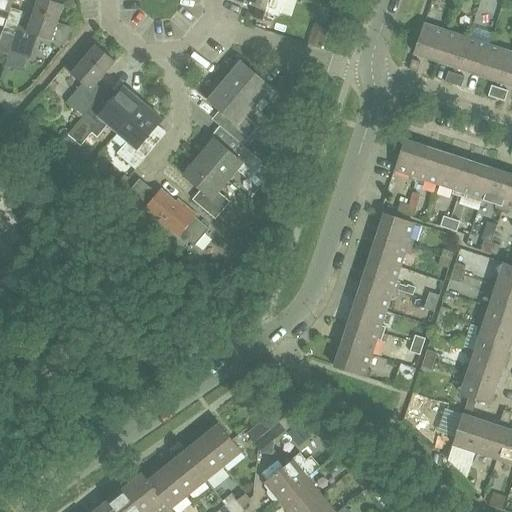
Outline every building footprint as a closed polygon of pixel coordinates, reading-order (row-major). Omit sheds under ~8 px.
[(4,32),(16,36),(19,25),(24,13),(12,9),(15,0),(0,0),(0,15),(8,19),(4,32)] [(39,0),(30,28),(19,25),(16,36),(11,52),(31,59),(39,36),(52,41),(59,50),(68,43),(73,28),(59,23),(64,5),(49,0),(39,0)] [(234,0),(257,7),(253,18),(263,21),(267,11),(278,15),(282,0),(234,0)] [(315,22),(308,42),(323,47),(330,28),(315,22)] [(437,61),(447,31),(424,24),(414,54),(437,61)] [(468,38),(447,31),(437,61),(458,68),(468,38)] [(490,45),(468,38),(458,68),(480,75),(490,45)] [(68,103),(84,117),(88,112),(104,93),(97,86),(118,62),(98,44),(77,68),(70,62),(65,67),(84,84),(68,103)] [(511,53),(490,45),(480,75),(502,83),(511,53)] [(502,83),(511,85),(511,52),(511,53),(502,83)] [(412,60),(409,70),(417,73),(421,62),(412,60)] [(242,62),(225,81),(255,107),(264,97),(276,108),(298,83),(286,73),(273,88),(242,62)] [(453,84),(456,74),(448,71),(445,82),(453,84)] [(465,77),(456,74),(453,84),(462,87),(465,77)] [(242,144),(244,145),(259,128),(247,117),(255,107),(225,81),(209,101),(229,118),(222,126),(242,144)] [(489,96),(496,99),(500,88),(492,86),(489,96)] [(92,134),(97,138),(108,124),(118,133),(144,103),(125,87),(96,119),(88,112),(84,117),(68,135),(82,146),(92,134)] [(508,91),(500,88),(496,99),(505,101),(508,91)] [(163,120),(144,103),(118,133),(128,142),(118,154),(136,169),(155,148),(146,140),(163,120)] [(265,163),(244,145),(242,144),(234,153),(217,139),(201,157),(230,182),(239,171),(250,180),(265,163)] [(405,140),(395,170),(411,175),(409,180),(416,182),(428,148),(405,140)] [(424,180),(440,185),(450,155),(428,148),(416,182),(423,185),(424,180)] [(459,197),(472,162),(450,155),(440,185),(454,190),(453,194),(459,197)] [(230,182),(201,157),(185,175),(203,190),(194,201),(216,220),(232,202),(220,192),(230,182)] [(468,194),(484,199),(494,169),(472,162),(459,197),(466,199),(468,194)] [(502,211),(511,184),(511,175),(494,169),(484,199),(497,204),(496,208),(502,211)] [(140,180),(123,200),(141,216),(145,210),(192,251),(210,230),(196,219),(198,217),(180,200),(177,203),(163,190),(158,196),(140,180)] [(511,208),(511,184),(502,211),(510,213),(511,208)] [(258,206),(269,215),(276,202),(267,195),(258,206)] [(398,211),(406,213),(410,203),(401,200),(398,211)] [(418,206),(410,203),(406,213),(415,216),(418,206)] [(385,213),(378,236),(412,247),(415,241),(410,239),(415,223),(385,213)] [(450,228),(453,217),(445,215),(441,225),(450,228)] [(453,217),(450,228),(458,230),(461,220),(453,217)] [(0,218),(0,234),(1,235),(9,229),(0,218)] [(410,254),(412,247),(378,236),(370,258),(400,268),(405,253),(410,254)] [(481,250),(489,253),(492,243),(484,240),(481,250)] [(501,245),(492,243),(489,253),(497,256),(501,245)] [(451,260),(454,252),(444,249),(441,257),(451,260)] [(449,268),(451,260),(441,257),(439,265),(449,268)] [(370,258),(363,280),(398,291),(406,293),(408,287),(396,282),(400,268),(370,258)] [(466,266),(457,263),(454,271),(464,275),(466,266)] [(494,277),(492,284),(511,290),(511,265),(504,263),(499,279),(494,277)] [(461,283),(464,275),(454,271),(451,280),(461,283)] [(396,298),(398,291),(363,280),(356,302),(386,312),(391,296),(396,298)] [(511,314),(511,290),(492,284),(490,291),(495,293),(490,307),(511,314)] [(409,287),(406,293),(413,295),(416,288),(409,286),(409,287)] [(437,304),(440,295),(430,292),(427,300),(437,304)] [(435,312),(437,304),(427,300),(424,308),(435,312)] [(349,324),(384,334),(386,327),(381,326),(386,312),(356,302),(349,324)] [(439,315),(449,318),(452,310),(442,306),(439,315)] [(480,321),(478,328),(511,338),(511,314),(490,307),(485,322),(480,321)] [(449,318),(439,315),(437,323),(447,326),(449,318)] [(382,341),(384,334),(349,324),(342,345),(372,355),(377,340),(382,341)] [(476,351),(505,361),(511,340),(511,338),(478,328),(476,334),(481,336),(476,351)] [(423,347),(426,339),(415,336),(413,344),(423,347)] [(421,355),(423,347),(413,344),(410,352),(421,355)] [(372,355),(342,345),(335,367),(369,379),(372,371),(367,369),(372,355)] [(425,358),(435,361),(437,353),(427,350),(425,358)] [(466,364),(464,371),(499,382),(505,361),(476,351),(471,366),(466,364)] [(435,361),(425,358),(423,366),(432,369),(435,361)] [(461,395),(469,398),(477,400),(491,405),(499,382),(464,371),(462,378),(466,379),(461,395)] [(401,379),(398,388),(408,391),(411,383),(401,379)] [(433,402),(415,396),(407,419),(423,434),(433,402)] [(477,400),(469,398),(465,409),(473,412),(477,400)] [(279,409),(257,426),(264,434),(255,442),(261,450),(274,452),(274,440),(293,425),(279,409)] [(509,423),(511,414),(511,412),(505,410),(501,421),(509,423)] [(453,445),(476,452),(486,422),(463,415),(453,445)] [(498,459),(507,429),(486,422),(476,452),(498,459)] [(220,424),(201,439),(224,466),(242,452),(220,424)] [(264,434),(257,426),(248,434),(255,442),(264,434)] [(498,459),(511,463),(511,430),(507,429),(498,459)] [(206,481),(224,466),(201,439),(184,453),(206,481)] [(206,481),(184,453),(166,467),(188,495),(206,481)] [(277,502),(279,500),(280,500),(308,478),(321,468),(312,457),(307,461),(301,453),(293,460),(265,482),(271,489),(268,491),(268,495),(273,501),(277,502)] [(171,509),(188,495),(166,467),(148,481),(164,502),(171,509)] [(143,511),(151,511),(164,502),(148,481),(142,474),(124,488),(143,511)] [(365,477),(358,483),(363,490),(370,485),(365,477)] [(308,478),(280,500),(289,511),(302,511),(322,496),(308,478)] [(374,482),(365,490),(369,495),(378,488),(374,482)] [(143,511),(124,488),(106,503),(114,511),(143,511)] [(243,491),(235,498),(242,507),(251,500),(243,491)] [(504,509),(504,507),(508,496),(493,492),(489,504),(504,509)] [(335,511),(322,496),(302,511),(335,511)] [(114,511),(106,503),(94,511),(114,511)]
